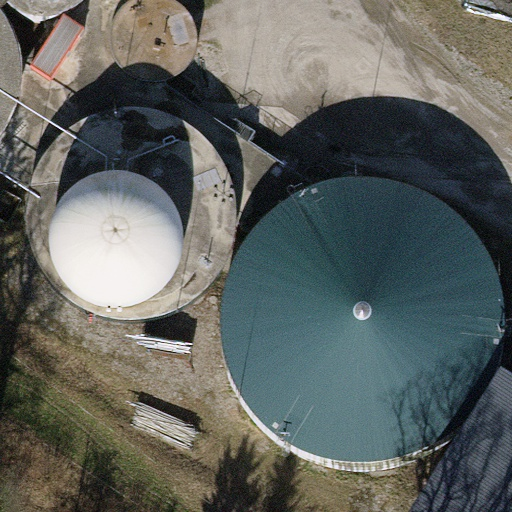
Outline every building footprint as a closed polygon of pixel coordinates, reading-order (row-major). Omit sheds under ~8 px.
[(89,0),(3,0),(7,4),(21,15),(38,21),(57,21),(74,14),(88,2),(89,0)] [(195,63),(199,49),(198,35),(193,21),(184,10),(171,3),(159,0),(150,0),(143,1),(130,6),(119,16),(112,30),(109,44),(112,59),(119,72),(131,82),(145,88),(160,88),(175,84),(187,75),(195,63)] [(19,98),(21,62),(10,27),(0,13),(0,136),(5,132),(19,98)] [(235,241),(237,205),(227,170),(205,141),(175,121),(140,112),(104,116),(71,132),(46,157),(31,187),(27,220),(33,253),(49,282),(74,305),(104,319),(137,323),(170,316),(199,299),(221,275),(235,241)] [(358,473),(406,466),(449,443),(482,408),(500,366),(505,320),(494,275),(470,236),(435,207),(392,190),(346,188),(302,200),(264,225),(235,261),(220,307),(220,356),(237,402),(268,439),(310,464),(358,473)] [(511,511),(511,384),(500,378),(482,408),(417,511),(511,511)]
